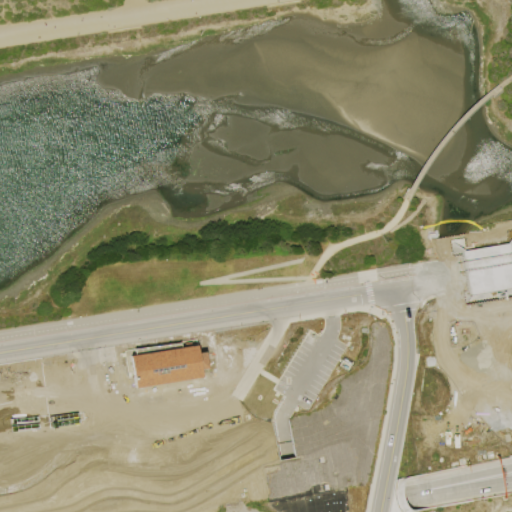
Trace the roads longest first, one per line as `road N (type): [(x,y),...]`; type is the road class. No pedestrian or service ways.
road 1 (tertiary): [(0,353),(311,303)]
road 2 (tertiary): [(377,511),(405,355),(397,289)]
